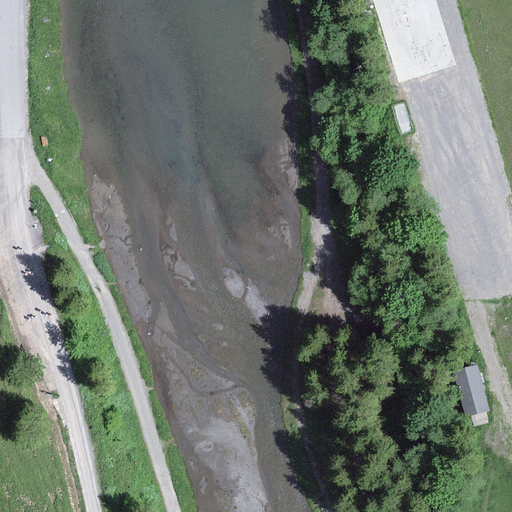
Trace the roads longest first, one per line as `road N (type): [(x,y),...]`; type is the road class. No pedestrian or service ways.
road 1 (track): [(173,511),(88,265),(38,178),(13,157),(93,511)]
road 2 (track): [(379,511),(368,418),(327,251),(298,0)]
road 3 (track): [(332,511),(296,410),(310,292),(327,251)]
road 4 (residential): [(10,0),(13,157)]
